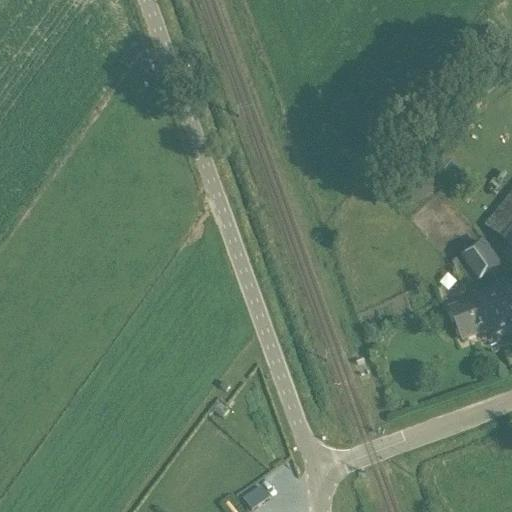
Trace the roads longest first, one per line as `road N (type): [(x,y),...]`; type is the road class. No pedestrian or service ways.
road 1 (unclassified): [(317,471),(146,0)]
road 2 (unclassified): [(317,471),(511,383)]
